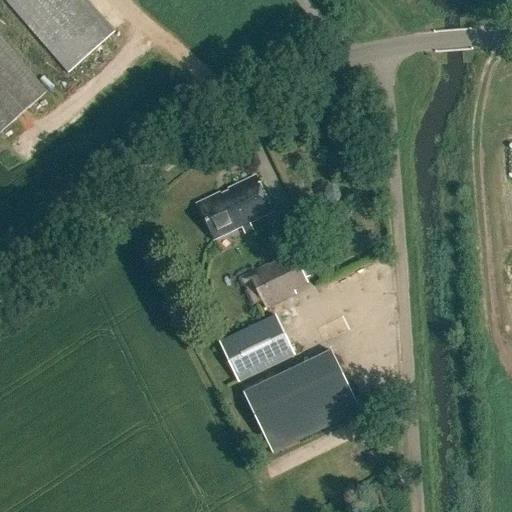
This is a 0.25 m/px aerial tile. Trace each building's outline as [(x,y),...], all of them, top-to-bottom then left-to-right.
[(83,0),(1,0),(67,74),(113,34),(83,0)] [(0,42),(0,133),(45,94),(0,42)] [(218,241),(273,214),(255,178),(200,205),(218,241)] [(235,282),(250,308),(262,302),(268,313),(297,298),(295,293),(309,286),(292,252),(235,282)] [(242,384),(298,357),(279,319),(223,346),(242,384)] [(279,456),(366,415),(337,354),(250,395),(279,456)]
